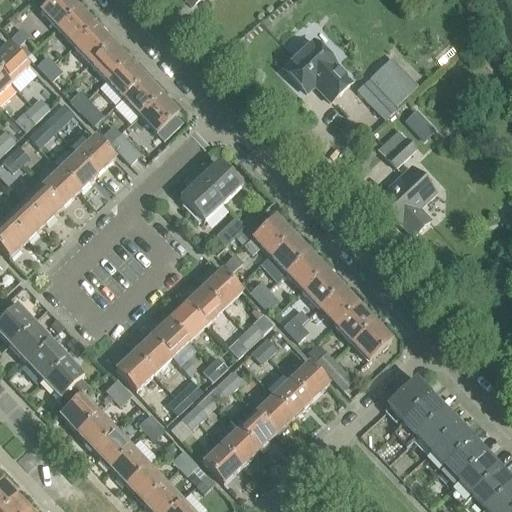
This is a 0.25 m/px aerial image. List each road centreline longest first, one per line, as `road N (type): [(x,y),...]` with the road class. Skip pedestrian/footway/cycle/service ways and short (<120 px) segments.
road 1 (residential): [(433,350),(223,127)]
road 2 (residential): [(277,511),(272,506),(433,350)]
road 3 (residential): [(129,216),(171,261),(104,324),(61,279)]
road 4 (residential): [(223,127),(105,0)]
road 5 (residential): [(129,216),(223,127)]
